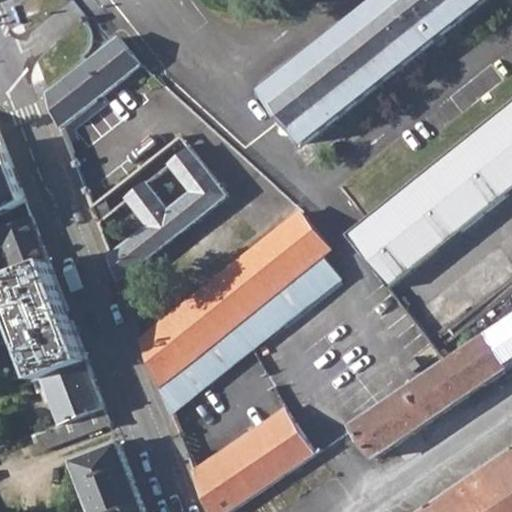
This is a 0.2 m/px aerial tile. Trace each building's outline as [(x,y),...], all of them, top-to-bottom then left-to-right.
[(379,0),(262,94),(305,146),(487,0),(379,0)] [(50,94),(63,128),(142,64),(121,37),(87,64),(81,69),(50,94)] [(511,100),(345,236),(383,283),(511,179),(511,100)] [(0,211),(1,214),(27,200),(0,131),(0,211)] [(112,256),(122,281),(229,195),(193,148),(172,165),(193,192),(169,211),(147,184),(126,201),(147,228),(112,256)] [(144,338),(161,383),(315,260),(331,246),(318,230),(303,211),(144,338)] [(0,228),(18,274),(50,261),(33,215),(0,228)] [(161,383),(172,409),(320,292),(333,283),(315,260),(161,383)] [(2,280),(40,378),(45,375),(88,358),(50,261),(18,274),(2,280)] [(387,290),(394,298),(399,295),(392,286),(387,290)] [(511,309),(367,408),(350,420),(369,448),(372,452),(511,357),(511,309)] [(389,325),(414,357),(431,344),(406,312),(389,325)] [(45,375),(63,422),(106,404),(88,358),(45,375)] [(34,434),(41,451),(113,422),(106,404),(63,422),(34,434)] [(310,446),(287,409),(227,449),(252,485),(310,446)] [(75,461),(94,511),(147,511),(121,443),(75,461)] [(511,511),(511,447),(416,511),(412,511),(409,507),(402,511),(511,511)] [(227,449),(210,460),(235,497),(252,485),(227,449)] [(211,511),(212,511),(235,497),(210,460),(195,470),(211,511)]
